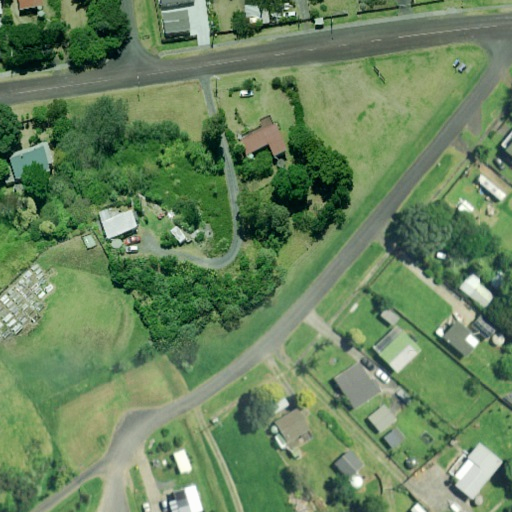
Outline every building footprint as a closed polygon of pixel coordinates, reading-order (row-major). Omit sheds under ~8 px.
[(20,0),(22,13),(46,11),(44,0),(20,0)] [(197,3),(196,0),(164,0),(166,9),(197,3)] [(193,34),(190,15),(166,19),(169,38),(193,34)] [(292,157),(280,130),(243,145),(250,161),(273,151),(278,163),(292,157)] [(511,134),(501,148),(511,158),(511,134)] [(52,176),(50,169),(57,167),(51,148),(16,159),(18,165),(13,166),(19,186),(52,176)] [(462,201),(455,210),(472,224),(480,215),(462,201)] [(129,216),(127,208),(102,217),(111,242),(140,232),(134,214),(129,216)] [(500,300),(470,277),(460,290),(489,313),(500,300)] [(399,319),(387,308),(380,316),(392,327),(399,319)] [(497,332),(482,317),(472,327),(487,341),(497,332)] [(480,342),(452,318),(438,335),(466,358),(480,342)] [(412,343),(400,331),(376,353),(396,374),(420,351),(412,343)] [(378,395),(358,365),(334,381),(354,411),(378,395)] [(396,421),(384,407),(368,419),(380,434),(396,421)] [(308,430),(295,411),(275,424),(281,433),(273,438),(281,449),(308,430)] [(403,440),(394,428),(382,438),(392,449),(403,440)] [(501,463),(478,445),(468,457),(463,453),(447,472),(458,481),(453,486),(471,500),(501,463)] [(334,466),(348,480),(358,491),(367,483),(356,473),(364,465),(350,450),(334,466)] [(172,491),(178,511),(199,511),(191,485),(172,491)]
